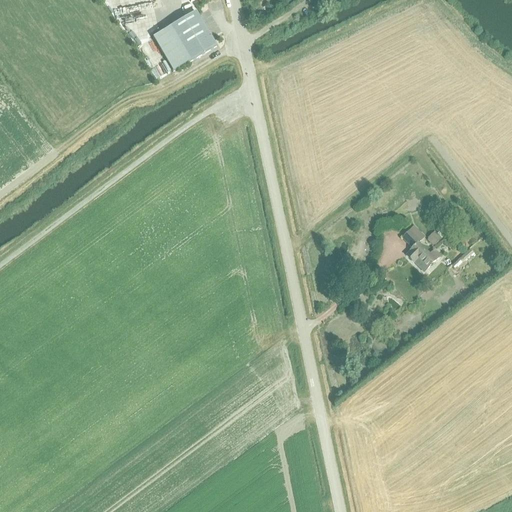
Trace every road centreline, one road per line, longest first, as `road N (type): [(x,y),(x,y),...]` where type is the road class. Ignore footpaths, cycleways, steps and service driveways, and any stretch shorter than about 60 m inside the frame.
road 1 (unclassified): [(340,511),(234,0)]
road 2 (track): [(252,84),(0,266)]
road 3 (track): [(243,46),(170,88),(133,97),(47,156)]
